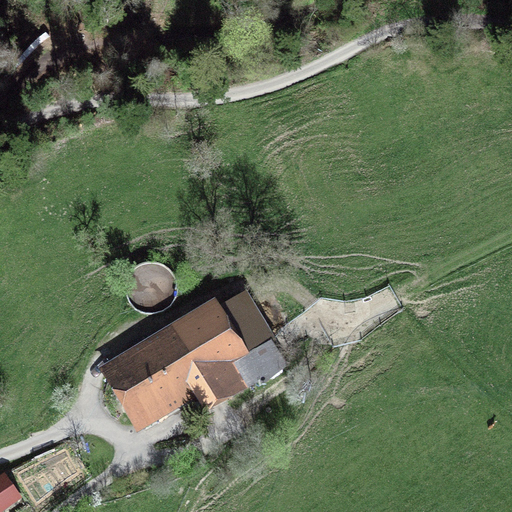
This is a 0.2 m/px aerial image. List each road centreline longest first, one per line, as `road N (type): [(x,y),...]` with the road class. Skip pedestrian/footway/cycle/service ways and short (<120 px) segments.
road 1 (track): [(0,135),(90,98),(211,97),(252,88),(324,62),(384,27),(432,16),(511,25)]
road 2 (track): [(83,419),(101,347),(150,321),(220,291),(272,285),(316,319),(354,318),(511,233)]
